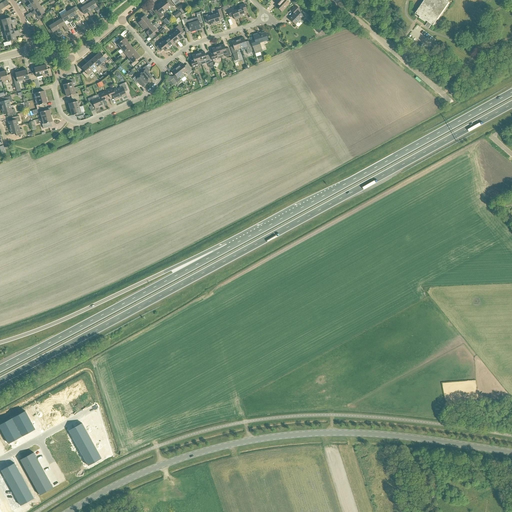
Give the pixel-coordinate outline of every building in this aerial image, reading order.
[(30,9),(32,12),(35,10),(41,7),(37,0),(31,4),(25,7),(27,10),(30,9)] [(89,0),(87,0),(85,2),(91,11),(94,8),(98,14),(101,12),(93,0),(91,2),(89,0)] [(162,0),(159,2),(166,10),(173,5),(168,0),(165,2),(163,0),(162,0)] [(275,0),(274,2),(278,5),(279,5),(280,6),(278,8),(282,12),(289,4),(284,0),(275,0)] [(424,0),(415,13),(420,16),(419,18),(425,22),(426,21),(428,22),(432,24),(433,25),(449,2),(447,0),(424,0)] [(10,5),(8,2),(0,7),(0,14),(3,12),(1,10),(5,8),(10,5)] [(91,11),(85,2),(82,4),(84,6),(80,8),(84,15),(88,12),(91,18),(94,16),(91,11)] [(155,11),(159,16),(160,18),(164,15),(162,13),(166,10),(159,2),(155,5),(158,8),(155,11)] [(237,9),(240,18),(246,15),(244,12),(247,10),(244,4),(239,6),(240,8),(237,9)] [(300,9),(296,6),(291,11),(294,13),(289,19),(295,25),(303,16),(298,11),(300,9)] [(35,10),(32,12),(29,14),(26,15),(28,18),(30,17),(35,14),(38,20),(42,17),(41,15),(45,13),(41,7),(35,10)] [(81,20),(75,11),(78,9),(76,7),(67,12),(70,18),(71,18),(74,16),(78,22),(81,20)] [(240,18),(237,9),(234,11),(233,8),(228,11),(230,17),(233,16),(235,20),(240,18)] [(217,10),(218,13),(213,15),(216,24),(220,23),(219,19),(223,18),(221,12),(220,9),(217,10)] [(60,16),(62,19),(62,18),(64,22),(66,25),(69,23),(71,26),(74,24),(71,18),(70,18),(67,12),(60,16)] [(138,23),(141,27),(149,20),(143,13),(138,17),(141,21),(138,23)] [(192,19),(196,31),(201,29),(200,23),(202,22),(200,14),(197,15),(198,17),(192,19)] [(216,24),(213,15),(208,16),(208,15),(203,16),(206,24),(210,22),(211,26),(216,24)] [(3,26),(16,22),(15,19),(11,21),(10,18),(2,20),(3,26)] [(62,18),(62,19),(55,22),(59,29),(59,28),(63,26),(66,32),(69,30),(66,25),(64,22),(62,18)] [(196,31),(192,19),(187,21),(187,19),(184,19),(186,28),(189,27),(191,32),(196,31)] [(146,28),(147,29),(153,25),(149,20),(141,27),(144,30),(146,28)] [(17,25),(16,22),(3,26),(5,31),(13,29),(13,26),(17,25)] [(59,29),(55,22),(49,26),(53,33),(56,30),(60,36),(63,34),(59,28),(59,29)] [(153,25),(147,29),(148,30),(146,32),(149,36),(152,34),(154,36),(159,32),(153,25)] [(173,33),(179,41),(183,38),(181,35),(184,32),(180,27),(178,26),(175,28),(177,30),(173,33)] [(19,33),(6,37),(8,42),(3,43),(4,47),(11,45),(10,41),(17,40),(16,37),(20,36),(19,33)] [(173,33),(168,37),(173,42),(174,41),(176,44),(179,41),(173,33)] [(262,51),(260,43),(268,40),(265,33),(261,34),(261,33),(253,35),(254,39),(250,40),(253,48),(255,54),(262,51)] [(168,37),(163,41),(170,49),(173,46),(171,43),(173,42),(168,37)] [(117,44),(121,49),(128,43),(125,38),(121,41),(119,39),(113,43),(115,46),(117,44)] [(238,40),(241,48),(244,47),(245,50),(246,49),(251,48),(248,41),(245,42),(244,38),(238,40)] [(241,48),(238,40),(232,42),(233,46),(230,47),(233,54),(235,61),(239,60),(237,53),(238,52),(237,49),(241,48)] [(170,49),(163,41),(156,47),(160,52),(164,49),(166,52),(170,49)] [(120,55),(122,57),(132,48),(128,43),(121,49),(123,52),(120,55)] [(218,47),(221,55),(224,54),(225,57),(231,55),(228,48),(226,49),(224,45),(218,47)] [(213,61),(218,59),(222,58),(221,55),(218,47),(212,49),(213,53),(210,54),(213,61)] [(127,56),(129,58),(136,52),(132,48),(122,57),(123,58),(127,56)] [(198,54),(202,65),(211,62),(209,55),(206,56),(204,51),(198,54)] [(100,52),(96,56),(102,63),(106,59),(108,61),(110,59),(105,53),(103,55),(100,52)] [(136,52),(129,58),(133,63),(131,64),(133,67),(139,62),(137,60),(140,57),(136,52)] [(193,68),(198,66),(202,65),(198,54),(192,56),(193,59),(190,60),(193,68)] [(96,56),(91,60),(100,71),(102,69),(99,66),(102,63),(96,56)] [(91,60),(86,64),(92,71),(95,69),(98,72),(100,71),(91,60)] [(182,63),(177,67),(183,74),(186,72),(187,74),(192,71),(187,64),(184,66),(182,63)] [(92,71),(86,64),(82,68),(85,71),(82,73),(87,79),(89,77),(88,75),(92,71)] [(46,65),(40,66),(43,76),(48,74),(49,76),(52,75),(50,68),(47,69),(46,65)] [(35,72),(32,73),(34,80),(37,79),(37,77),(43,76),(40,66),(34,68),(35,72)] [(140,74),(141,75),(147,82),(152,78),(147,73),(150,71),(146,66),(142,69),(143,71),(140,74)] [(183,74),(177,67),(172,71),(175,75),(173,77),(174,78),(171,81),(173,84),(174,85),(182,79),(184,77),(183,74)] [(27,70),(21,72),(24,81),(29,79),(30,81),(34,80),(32,73),(28,74),(27,70)] [(6,71),(0,72),(3,82),(9,80),(9,82),(12,81),(10,74),(7,75),(6,71)] [(24,81),(21,72),(15,73),(16,77),(13,78),(15,85),(18,84),(18,82),(24,81)] [(141,75),(138,77),(137,76),(133,79),(136,84),(139,82),(143,87),(148,83),(147,82),(141,75)] [(65,91),(74,88),(72,82),(75,82),(74,79),(67,81),(68,83),(63,85),(65,91)] [(120,88),(117,90),(120,98),(126,95),(125,92),(128,91),(125,83),(119,85),(120,88)] [(71,95),(72,99),(79,97),(78,93),(76,94),(74,88),(65,91),(66,97),(71,95)] [(120,98),(117,90),(114,91),(112,88),(107,91),(110,98),(113,97),(115,100),(120,98)] [(35,93),(37,99),(46,97),(44,91),(40,92),(39,89),(32,91),(33,94),(35,93)] [(105,91),(96,95),(101,106),(107,104),(106,100),(108,99),(105,91)] [(95,109),(101,106),(96,95),(88,99),(91,107),(94,105),(95,109)] [(0,102),(2,108),(10,106),(10,102),(12,102),(11,96),(4,98),(5,101),(0,102)] [(36,106),(37,109),(44,107),(43,104),(47,103),(46,97),(37,99),(38,105),(36,106)] [(68,104),(70,110),(79,107),(78,101),(80,101),(79,97),(72,99),(73,102),(68,104)] [(10,106),(2,108),(3,115),(7,114),(8,117),(16,115),(14,109),(11,110),(10,106)] [(45,111),(44,107),(37,109),(38,113),(40,112),(42,118),(51,116),(49,110),(45,111)] [(79,107),(70,110),(72,115),(76,114),(77,117),(84,115),(83,112),(81,113),(79,107)] [(9,126),(9,128),(19,126),(18,122),(21,121),(19,116),(12,118),(13,121),(8,122),(9,126)] [(51,116),(42,118),(43,124),(41,125),(42,128),(49,126),(48,123),(53,122),(51,116)] [(19,126),(9,128),(10,131),(11,131),(12,135),(16,133),(17,136),(24,134),(23,129),(20,130),(19,126)] [(51,396),(61,414),(87,400),(78,382),(51,396)] [(0,424),(0,427),(8,443),(35,428),(25,411),(0,424)] [(82,423),(69,431),(88,466),(101,458),(82,423)] [(87,469),(72,444),(59,451),(60,453),(54,456),(67,480),(87,469)] [(34,452),(20,460),(40,495),(53,488),(34,452)] [(12,464),(0,471),(0,473),(19,507),(32,499),(12,464)]
